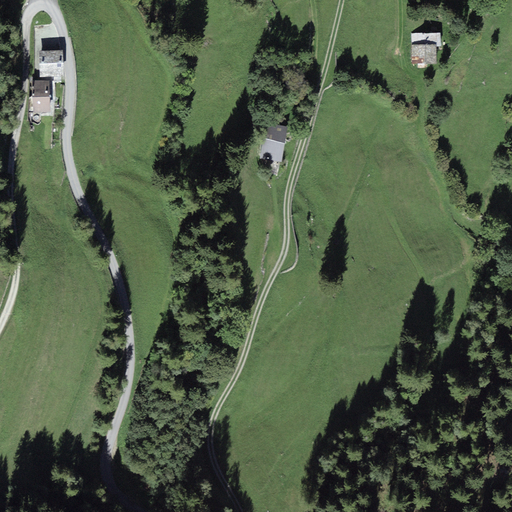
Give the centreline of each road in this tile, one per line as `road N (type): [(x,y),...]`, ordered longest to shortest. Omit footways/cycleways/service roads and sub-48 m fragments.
road 1 (unclassified): [(142,511),(113,491),(104,473),(129,372),(126,311),(69,167),(64,35),(41,0)]
road 2 (track): [(237,511),(209,437),(283,255),(286,195),(340,0)]
road 3 (track): [(0,323),(15,278),(7,200),(24,31),(42,2)]
